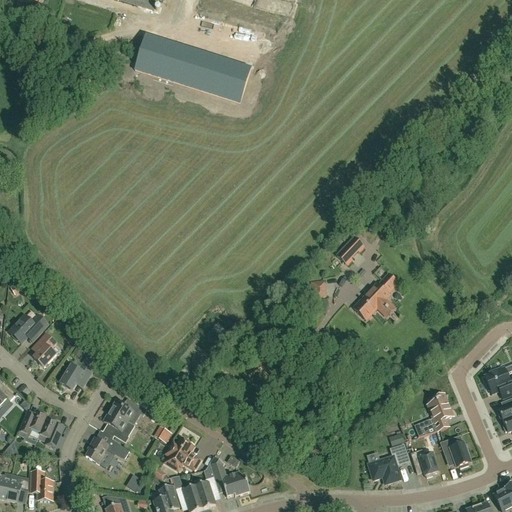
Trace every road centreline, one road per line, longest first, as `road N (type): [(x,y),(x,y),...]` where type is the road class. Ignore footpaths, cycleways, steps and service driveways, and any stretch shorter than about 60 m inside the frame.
road 1 (unknown): [(237,449),(377,245)]
road 2 (residential): [(310,500),(178,411),(121,359)]
road 3 (residential): [(498,473),(458,373),(511,326)]
road 4 (unclassified): [(121,359),(0,235)]
road 5 (residential): [(368,500),(450,492),(498,473)]
